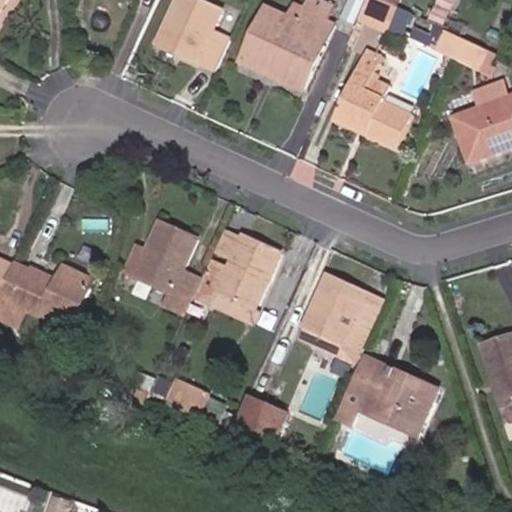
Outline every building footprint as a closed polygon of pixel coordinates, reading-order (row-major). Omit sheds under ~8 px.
[(0,0),(0,16),(10,0),(0,0)] [(188,49),(185,56),(222,72),(236,41),(217,32),(228,7),(212,0),(184,0),(166,41),(188,49)] [(327,21),(334,5),(323,0),(310,0),(306,11),(327,21)] [(358,26),(369,0),(353,0),(344,19),(358,26)] [(406,39),(416,16),(400,9),(381,0),(372,0),(364,19),(406,39)] [(448,27),(459,0),(442,0),(434,21),(448,27)] [(300,22),(306,11),(299,8),(294,19),(300,22)] [(287,35),(294,19),(271,9),(263,24),(287,35)] [(308,93),(339,26),(327,21),(306,11),(300,22),(294,19),(287,35),(263,24),(245,64),(308,93)] [(444,49),(451,32),(440,27),(432,43),(444,49)] [(466,60),(474,43),(451,32),(444,49),(466,60)] [(483,68),(491,51),(474,43),(466,60),(483,68)] [(401,152),(418,117),(388,103),(370,94),(377,80),(384,64),(382,63),(385,57),(374,51),(371,58),(369,57),(341,115),(374,131),(371,137),(401,152)] [(388,103),(395,88),(377,80),(370,94),(388,103)] [(511,98),(506,83),(479,93),(485,111),(459,121),(475,164),(511,150),(511,98)] [(371,137),(374,131),(341,115),(338,122),(371,137)] [(185,273),(201,240),(163,223),(149,253),(140,248),(128,275),(174,296),(169,306),(187,314),(202,280),(185,273)] [(236,260),(247,238),(232,233),(222,254),(236,260)] [(271,285),(285,255),(247,238),(236,260),(231,271),(215,264),(199,297),(249,320),(254,309),(255,309),(267,283),(271,285)] [(3,298),(17,268),(0,260),(0,299),(2,301),(3,298)] [(75,331),(97,281),(68,268),(60,284),(18,265),(17,268),(3,298),(5,299),(0,308),(0,317),(22,328),(30,310),(75,331)] [(366,304),(371,293),(332,275),(327,286),(366,304)] [(359,365),(388,301),(371,293),(366,304),(327,286),(303,340),(333,353),(337,344),(346,348),(341,357),(359,365)] [(258,324),(263,313),(255,309),(254,309),(249,320),(258,324)] [(511,338),(486,347),(496,379),(500,378),(510,406),(511,412),(511,338)] [(341,357),(346,348),(337,344),(333,353),(341,357)] [(421,438),(443,391),(424,383),(421,389),(397,378),(400,372),(368,357),(340,420),(356,427),(363,412),(421,438)] [(152,396),(158,381),(127,369),(121,383),(124,385),(152,396)] [(424,383),(400,372),(397,378),(421,389),(424,383)] [(170,399),(177,384),(163,377),(156,393),(170,399)] [(510,406),(500,378),(496,379),(505,408),(510,406)] [(203,415),(211,397),(180,383),(171,400),(203,415)] [(148,405),(152,396),(124,385),(119,398),(148,405)] [(220,424),(229,406),(211,397),(203,415),(220,424)] [(278,444),(291,415),(253,398),(240,428),(278,444)] [(230,428),(235,418),(227,414),(222,424),(230,428)] [(71,511),(74,505),(56,498),(50,511),(71,511)]
